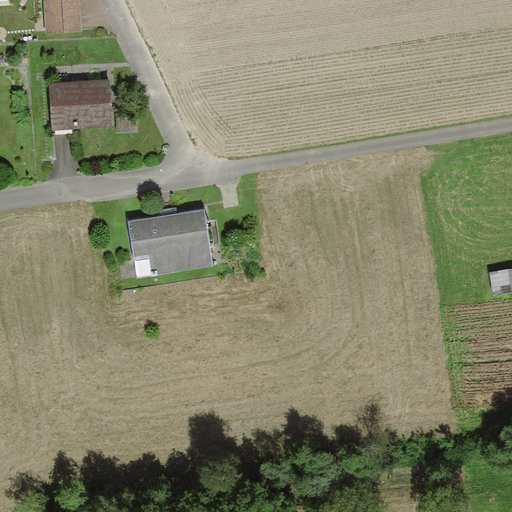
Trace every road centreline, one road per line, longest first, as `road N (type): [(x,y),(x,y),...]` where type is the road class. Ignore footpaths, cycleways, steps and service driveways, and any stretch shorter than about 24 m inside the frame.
road 1 (track): [(511,126),(192,175)]
road 2 (residential): [(0,203),(192,175)]
road 3 (residential): [(114,0),(192,175)]
